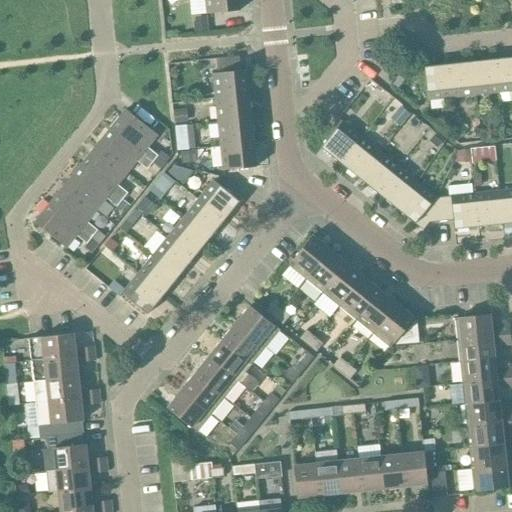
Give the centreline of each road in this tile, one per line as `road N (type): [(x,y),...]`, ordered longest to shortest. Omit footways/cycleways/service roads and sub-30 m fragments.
road 1 (residential): [(102,0),(111,102),(11,220),(20,261),(158,363)]
road 2 (residential): [(511,267),(422,276),(308,184)]
road 3 (residential): [(158,363),(308,184)]
road 4 (residential): [(344,30),(409,25),(441,45),(511,37)]
road 5 (residential): [(131,511),(120,406),(158,363)]
